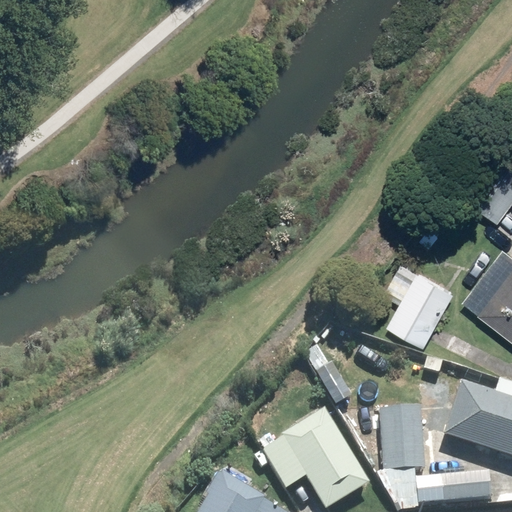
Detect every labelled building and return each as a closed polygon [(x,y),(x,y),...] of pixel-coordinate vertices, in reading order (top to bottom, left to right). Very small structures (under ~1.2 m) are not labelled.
[(388,324),(424,344),(454,291),(402,262),(388,288),(404,296),(388,324)] [(511,267),(478,311),(511,336),(511,267)] [(376,379),(353,379),(353,399),(376,399),(376,379)] [(511,401),(461,384),(443,438),(511,460),(511,401)] [(420,409),(379,412),(383,473),(424,470),(420,409)] [(324,511),(368,486),(324,412),(280,438),(282,441),(262,452),(285,491),(305,479),(324,511)] [(242,470),(240,486),(269,490),(271,474),(242,470)] [(488,474),(440,478),(442,504),(490,500),(488,474)] [(219,475),(198,511),(278,511),(262,503),(264,500),(219,475)]
